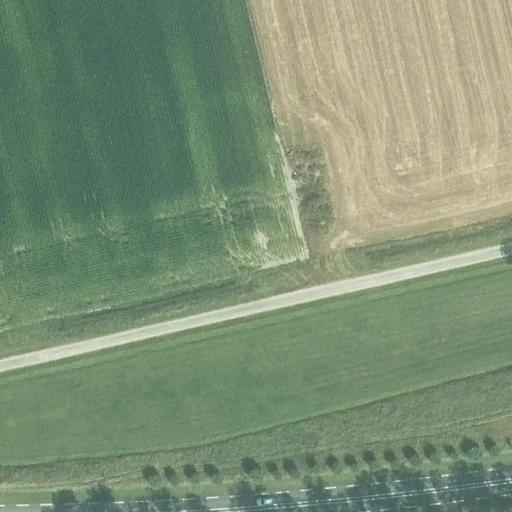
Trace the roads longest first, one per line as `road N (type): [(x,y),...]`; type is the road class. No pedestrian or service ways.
road 1 (track): [(0,367),(511,252)]
road 2 (primary): [(511,480),(194,511)]
